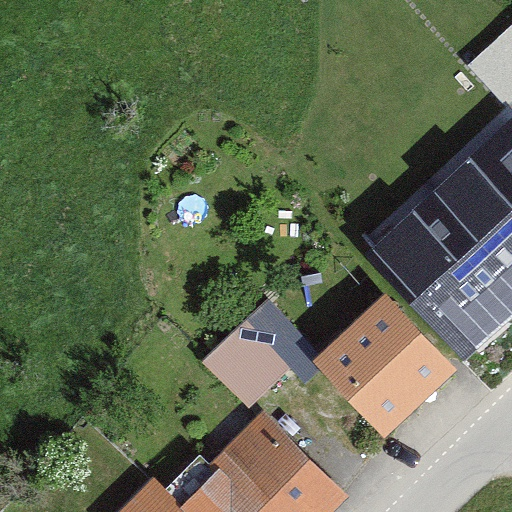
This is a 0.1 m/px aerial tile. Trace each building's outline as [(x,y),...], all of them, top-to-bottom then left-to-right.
[(511,12),(466,56),(506,99),(511,92),(511,12)] [(511,126),(378,246),(475,355),(511,322),(511,126)] [(469,363),(394,285),(322,353),(397,431),(469,363)] [(301,362),(255,318),(209,366),(254,410),(301,362)] [(164,478),(130,511),(335,511),(356,490),(275,411),(188,501),(164,478)]
